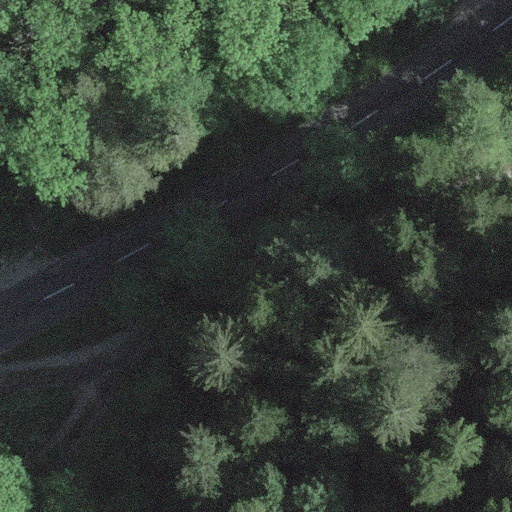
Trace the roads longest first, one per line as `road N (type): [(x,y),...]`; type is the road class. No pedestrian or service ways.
road 1 (secondary): [(511,12),(216,201),(0,316)]
road 2 (track): [(79,356),(304,246),(511,176)]
road 3 (track): [(0,484),(52,457),(77,429),(90,390),(79,356)]
